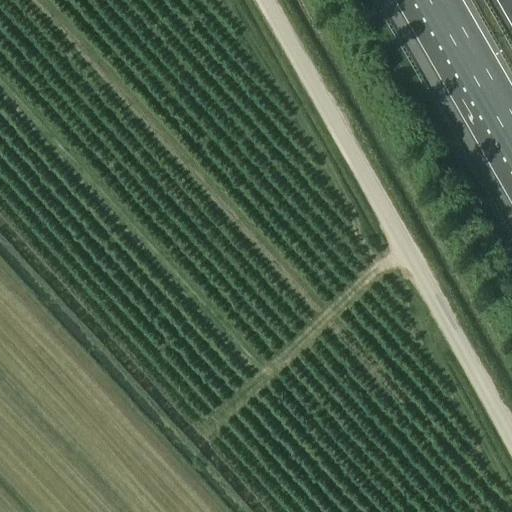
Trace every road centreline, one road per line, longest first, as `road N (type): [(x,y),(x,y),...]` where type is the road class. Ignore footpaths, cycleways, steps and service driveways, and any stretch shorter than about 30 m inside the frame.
road 1 (unclassified): [(511,437),(267,0)]
road 2 (motorway): [(436,0),(511,131)]
